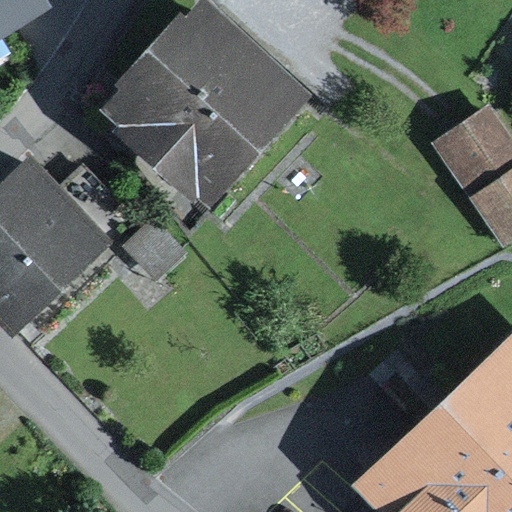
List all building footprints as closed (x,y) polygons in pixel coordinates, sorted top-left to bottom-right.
[(30,0),(0,0),(0,21),(32,2),(30,0)] [(213,154),(224,164),(280,103),(271,94),(281,83),(210,18),(199,29),(196,26),(133,95),(152,112),(134,131),(188,180),(213,154)] [(445,142),(508,233),(511,230),(511,148),(488,113),(445,142)] [(31,166),(0,195),(0,310),(10,321),(97,239),(103,245),(132,218),(84,167),(56,193),(31,166)] [(131,243),(159,273),(181,252),(153,222),(131,243)] [(511,511),(511,354),(375,484),(401,511),(511,511)]
